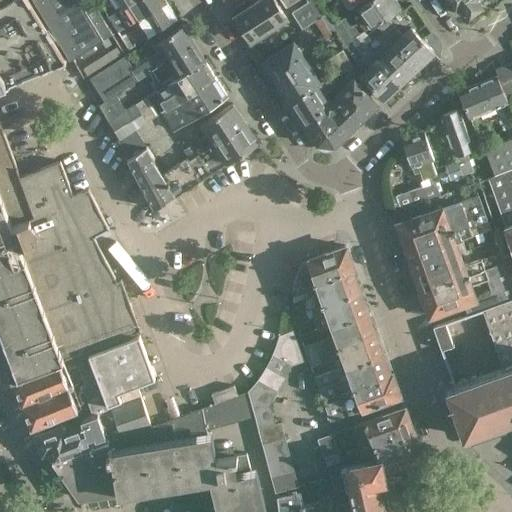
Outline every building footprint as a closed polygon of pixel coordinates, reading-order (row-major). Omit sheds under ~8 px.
[(0,85),(68,59),(31,0),(0,0),(0,344),(13,381),(141,330),(122,278),(118,280),(95,236),(110,228),(89,188),(74,194),(61,160),(21,175),(0,119),(0,85)] [(113,43),(109,36),(112,34),(92,0),(34,0),(71,59),(81,53),(85,58),(97,50),(94,45),(102,40),(106,47),(113,43)] [(120,30),(131,23),(167,0),(135,0),(129,4),(128,3),(121,8),(126,15),(115,22),(120,30)] [(178,16),(167,0),(131,23),(141,39),(178,16)] [(276,0),(259,0),(235,15),(252,41),(288,18),(276,0)] [(282,0),(286,7),(297,0),(307,0),(308,1),(292,12),(303,29),(315,21),(322,16),(326,14),(317,0),(282,0)] [(327,13),(332,8),(327,0),(320,0),(319,1),(327,13)] [(343,0),(350,9),(356,4),(361,0),(343,0)] [(371,27),(400,6),(395,0),(368,0),(357,9),(371,27)] [(461,0),(455,5),(461,14),(471,14),(483,5),(482,4),(488,0),(461,0)] [(332,8),(327,13),(334,23),(340,19),(341,20),(348,15),(344,9),(338,13),(333,7),(332,8)] [(327,13),(326,14),(322,16),(331,32),(335,30),(332,25),(334,23),(327,13)] [(322,16),(315,21),(326,38),(333,34),(331,32),(322,16)] [(340,19),(334,23),(332,25),(335,30),(345,45),(353,40),(341,20),(340,19)] [(396,43),(419,66),(435,51),(412,27),(402,36),(388,22),(378,28),(394,45),(396,43)] [(150,69),(194,41),(183,23),(154,42),(158,49),(143,58),(150,69)] [(357,38),(366,47),(373,41),(365,32),(357,38)] [(278,80),(309,60),(296,40),(265,59),(278,80)] [(176,77),(205,59),(194,41),(150,69),(156,78),(151,81),(156,88),(175,76),(176,77)] [(402,82),(419,66),(396,43),(394,45),(379,58),(402,82)] [(341,67),(349,60),(343,49),(338,53),(337,65),(341,67)] [(402,82),(379,58),(378,60),(371,52),(364,58),(371,66),(362,75),(385,99),(402,82)] [(332,69),(337,65),(338,53),(327,59),(332,69)] [(106,100),(117,94),(140,79),(125,56),(91,78),(106,100)] [(165,108),(216,76),(205,59),(176,77),(175,76),(156,88),(162,98),(160,100),(165,108)] [(322,81),(309,60),(278,80),(290,100),(322,81)] [(349,60),(341,67),(344,71),(353,65),(349,60)] [(511,67),(498,74),(507,93),(511,91),(511,67)] [(331,72),(322,81),(290,100),(305,123),(320,114),(320,110),(326,106),(324,102),(328,99),(324,93),(338,84),(331,72)] [(470,118),(496,107),(509,101),(497,74),(483,80),(484,81),(459,91),(470,118)] [(216,76),(165,108),(162,109),(174,127),(227,94),(216,76)] [(379,104),(353,76),(335,93),(361,121),(379,104)] [(330,101),(328,99),(324,102),(326,106),(320,110),(320,114),(305,123),(318,144),(335,146),(361,121),(335,93),(334,94),(337,98),(333,102),(330,101)] [(108,120),(126,109),(117,94),(106,100),(99,105),(108,120)] [(119,139),(136,129),(148,122),(148,121),(159,114),(153,106),(155,105),(154,103),(152,104),(147,96),(136,103),(126,109),(108,120),(119,139)] [(200,151),(245,122),(233,102),(202,122),(209,132),(198,139),(202,144),(197,147),(200,151)] [(467,150),(482,145),(478,133),(470,136),(459,108),(441,114),(463,175),(474,171),(467,150)] [(175,193),(258,142),(245,122),(200,151),(190,157),(189,156),(188,157),(187,156),(182,160),(162,172),(175,193)] [(437,175),(433,165),(435,164),(424,131),(403,138),(415,173),(420,171),(423,180),(428,178),(430,183),(413,189),(418,203),(441,196),(434,176),(437,175)] [(494,178),(511,171),(511,141),(484,152),(494,178)] [(175,193),(162,172),(153,157),(155,155),(147,143),(129,155),(154,206),(175,193)] [(511,171),(494,178),(487,180),(503,223),(500,224),(511,255),(511,299),(482,311),(500,363),(444,384),(462,432),(511,414),(511,171)] [(406,246),(487,217),(479,193),(453,203),(453,204),(444,207),(443,206),(398,222),(406,246)] [(487,217),(406,246),(415,269),(460,252),(456,239),(473,233),(474,235),(491,229),(487,217)] [(294,282),(293,289),(353,267),(355,266),(349,246),(302,262),(294,282)] [(507,260),(503,250),(465,264),(460,252),(415,269),(423,290),(507,260)] [(511,275),(507,260),(423,290),(431,314),(456,305),(461,317),(511,298),(511,275)] [(353,267),(293,289),(293,312),(361,288),(353,267)] [(332,323),(368,309),(361,288),(293,312),(293,316),(296,324),(315,317),(319,326),(332,322),(332,323)] [(307,356),(376,331),(368,309),(332,323),(336,333),(303,345),(307,356)] [(453,345),(445,322),(433,327),(441,349),(453,345)] [(273,352),(293,364),(304,360),(294,330),(279,335),(273,352)] [(347,364),(384,351),(376,331),(307,356),(311,366),(323,362),(322,360),(331,357),(331,358),(344,354),(347,364)] [(82,418),(64,424),(37,435),(44,452),(50,450),(55,462),(57,461),(110,441),(152,425),(138,384),(156,378),(140,335),(89,354),(110,407),(82,418)] [(322,398),(391,372),(384,351),(347,364),(315,376),(322,398)] [(266,366),(286,376),(293,364),(273,352),(266,366)] [(15,381),(33,429),(80,411),(61,363),(15,381)] [(257,379),(278,391),(286,376),(266,366),(263,370),(257,379)] [(393,371),(391,372),(322,398),(330,419),(401,394),(393,371)] [(253,408),(271,403),(278,391),(257,379),(247,390),(248,391),(253,408)] [(234,385),(211,393),(215,402),(238,394),(234,385)] [(237,395),(243,419),(255,416),(253,408),(248,391),(237,395)] [(231,422),(243,419),(237,395),(225,400),(231,422)] [(214,404),(219,426),(231,422),(225,400),(214,404)] [(258,428),(276,422),(271,403),(253,408),(255,416),(258,428)] [(206,429),(219,426),(214,404),(203,408),(206,429)] [(396,438),(415,431),(406,406),(353,425),(361,446),(394,435),(396,438)] [(211,459),(206,429),(203,408),(169,420),(110,441),(116,490),(117,492),(212,477),(220,511),(261,511),(247,452),(211,459)] [(262,442),(287,436),(282,421),(276,422),(258,428),(262,442)] [(424,456),(415,431),(396,438),(394,435),(361,446),(366,460),(382,458),(385,470),(424,456)] [(339,451),(337,444),(333,433),(318,438),(324,457),(325,456),(339,451)] [(267,460),(291,453),(287,436),(262,442),(267,460)] [(110,441),(57,461),(60,468),(61,468),(64,475),(66,475),(70,483),(72,482),(75,490),(77,489),(80,496),(95,492),(96,495),(106,491),(106,493),(116,490),(110,441)] [(342,460),(339,451),(325,456),(328,465),(342,460)] [(272,475),(295,469),(291,453),(267,460),(272,475)] [(385,470),(382,458),(366,460),(342,465),(346,486),(352,485),(379,479),(387,478),(385,470)] [(295,469),(272,475),(276,491),(299,485),(295,469)] [(321,479),(310,482),(312,490),(322,487),(321,479)] [(379,479),(352,485),(356,503),(383,497),(379,479)] [(304,511),(303,505),(304,505),(301,492),(278,496),(280,511),(304,511)] [(356,503),(357,511),(387,511),(387,507),(385,507),(383,497),(356,503)] [(313,503),(304,505),(303,505),(304,511),(328,511),(326,500),(313,503)]
